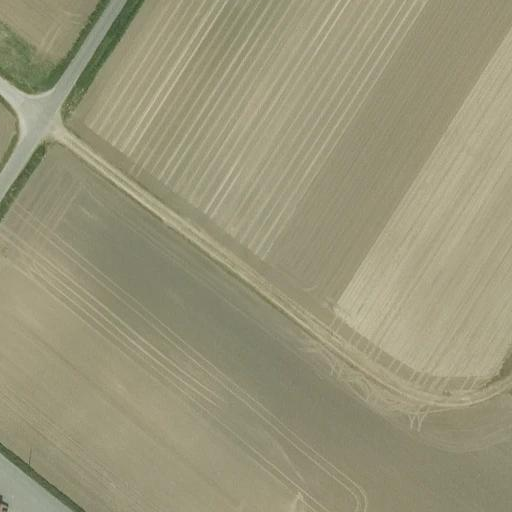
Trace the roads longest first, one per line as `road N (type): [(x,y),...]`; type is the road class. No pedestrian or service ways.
road 1 (track): [(42,121),(398,388),(452,403),(511,380)]
road 2 (unclassified): [(120,0),(0,188)]
